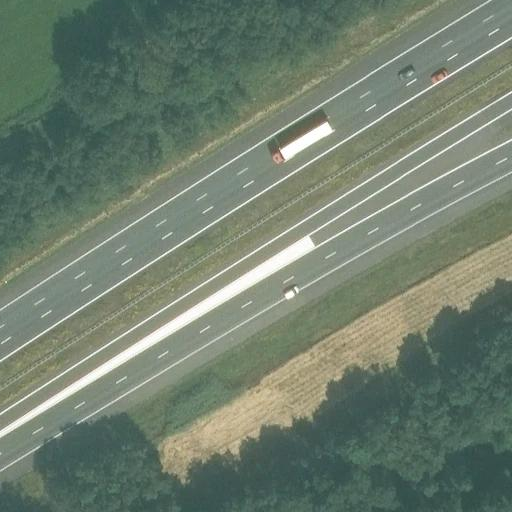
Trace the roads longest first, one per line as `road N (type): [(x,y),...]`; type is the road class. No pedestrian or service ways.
road 1 (motorway): [(0,433),(95,362),(511,102)]
road 2 (motorway): [(511,13),(0,336)]
road 3 (motorway): [(0,448),(511,156)]
